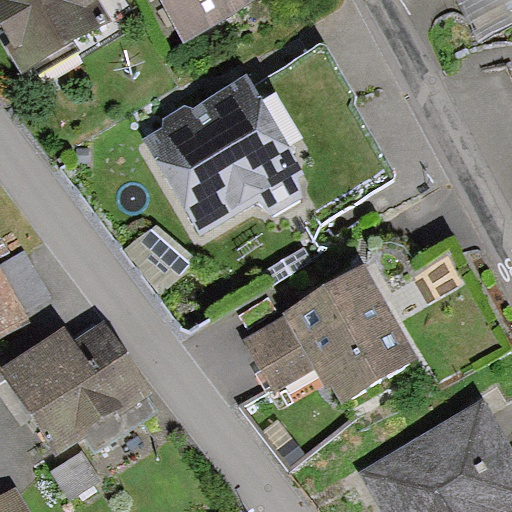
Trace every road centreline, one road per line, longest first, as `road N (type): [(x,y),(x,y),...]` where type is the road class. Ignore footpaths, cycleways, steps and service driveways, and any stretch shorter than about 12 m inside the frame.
road 1 (residential): [(0,144),(175,379),(286,511)]
road 2 (residential): [(380,0),(511,247)]
